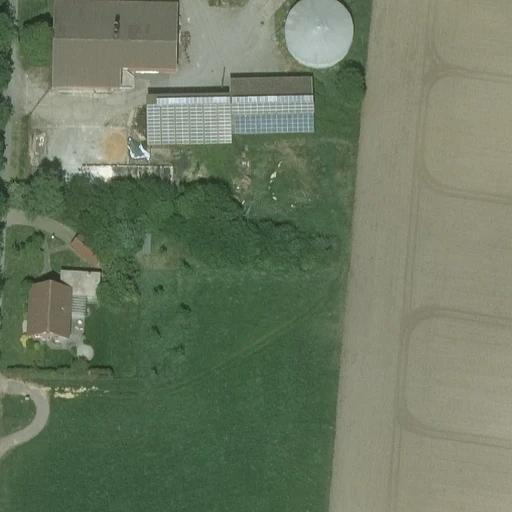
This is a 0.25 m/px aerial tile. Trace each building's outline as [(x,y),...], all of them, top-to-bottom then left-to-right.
[(292,17),(289,22),(286,28),(285,34),(285,40),(285,46),(287,51),(290,57),(294,61),(298,66),(303,69),(308,71),(314,72),(320,73),(326,72),(332,70),(337,68),(342,64),(346,60),(349,55),(352,49),(353,43),(353,37),(353,31),(351,26),(348,20),(345,15),(340,11),(335,8),(330,6),(324,4),(318,4),(312,5),(306,7),(301,9),(296,13),(292,17)] [(176,12),(56,9),(54,90),(119,91),(119,73),(175,75),(176,12)] [(313,87),(230,89),(230,104),(148,106),(149,149),(231,147),(231,139),(314,137),(313,87)] [(81,242),(73,251),(94,270),(102,261),(81,242)] [(61,276),(60,296),(69,296),(68,302),(100,304),(101,279),(61,276)] [(60,296),(34,294),(31,341),(66,343),(68,302),(69,296),(60,296)]
